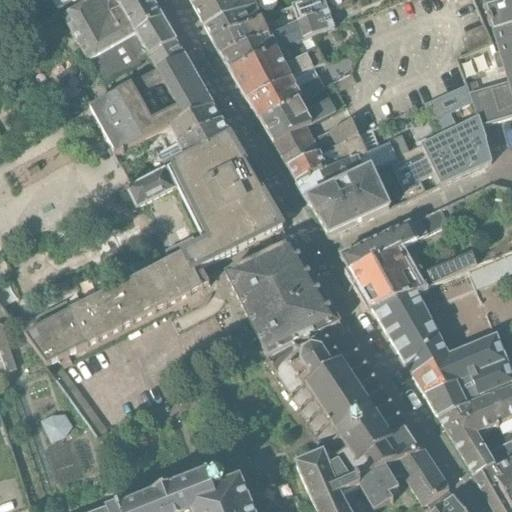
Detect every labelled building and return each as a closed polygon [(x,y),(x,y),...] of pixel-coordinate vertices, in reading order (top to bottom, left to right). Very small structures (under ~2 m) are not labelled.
[(51,0),(50,1),(58,13),(72,4),(73,6),(84,0),(51,0)] [(157,76),(184,61),(148,0),(94,0),(62,19),(89,65),(92,64),(104,87),(141,67),(141,65),(148,61),(157,76)] [(212,44),(262,21),(253,0),(218,0),(206,7),(203,2),(192,7),(212,44)] [(298,26),(329,14),(324,0),(320,0),(293,10),(298,26)] [(470,97),(482,128),(511,120),(511,0),(481,0),(499,59),(493,61),(498,77),(504,75),(507,86),(470,97)] [(229,74),(281,51),(299,45),(303,43),(335,31),(329,14),(298,26),(273,36),(270,38),(220,58),(229,74)] [(212,44),(220,58),(270,38),(262,21),(212,44)] [(247,103),(313,72),(326,66),(319,53),(306,59),(299,45),(281,51),(229,74),(247,103)] [(341,57),(357,50),(345,45),(341,57)] [(169,132),(169,133),(213,111),(184,61),(157,76),(90,113),(116,159),(169,132)] [(261,126),(300,106),(303,103),(325,92),(319,80),(313,72),(247,103),(257,121),(261,126)] [(492,167),(482,128),(470,97),(468,88),(457,93),(425,108),(434,127),(440,139),(429,145),(448,187),(492,167)] [(273,147),(308,131),(337,116),(336,115),(332,107),(329,103),(310,113),(309,115),(311,118),(308,119),(300,106),(261,126),(273,147)] [(169,133),(177,148),(221,125),(213,111),(169,133)] [(177,148),(182,158),(227,135),(221,125),(177,148)] [(282,161),(288,172),(359,140),(353,125),(314,143),(282,161)] [(277,154),(282,161),(314,143),(310,136),(308,131),(273,147),(277,154)] [(227,135),(182,158),(184,162),(126,191),(137,213),(180,191),(207,244),(180,258),(181,259),(167,266),(118,290),(69,314),(70,316),(25,338),(47,369),(59,363),(66,360),(86,350),(87,351),(166,312),(198,296),(204,293),(204,292),(210,289),(205,279),(202,273),(283,231),(250,174),(227,135)] [(288,172),(297,187),(380,150),(373,135),(360,141),(359,140),(288,172)] [(333,194),(372,176),(392,167),(409,204),(448,187),(429,145),(409,155),(402,140),(380,150),(297,187),(308,205),(333,194)] [(333,194),(350,231),(389,213),(372,176),(333,194)] [(329,241),(350,231),(333,194),(308,205),(329,241)] [(349,274),(381,261),(400,252),(416,245),(417,246),(419,245),(419,243),(442,234),(445,223),(440,213),(340,259),(349,274)] [(268,363),(341,328),(292,247),(226,278),(268,363)] [(371,312),(417,295),(423,293),(433,288),(440,287),(468,274),(477,269),(472,256),(428,275),(428,276),(417,282),(400,252),(381,261),(349,274),(371,312)] [(437,422),(511,390),(511,376),(509,366),(497,339),(449,358),(417,295),(371,312),(425,399),(437,422)] [(1,327),(0,327),(0,377),(15,373),(1,327)] [(325,456),(347,497),(359,493),(370,511),(382,511),(394,506),(389,499),(399,494),(392,482),(402,480),(422,511),(449,493),(423,453),(419,456),(406,436),(410,433),(408,431),(404,434),(397,423),(401,421),(400,418),(396,421),(389,411),(393,408),(391,406),(387,408),(381,398),(385,396),(383,393),(379,396),(372,386),(376,383),(375,381),(371,383),(364,373),(368,370),(366,368),(362,371),(356,360),(360,358),(358,355),(354,358),(349,350),(351,348),(350,345),(347,347),(342,340),(345,338),(344,337),(345,336),(341,328),(268,363),(325,456)] [(474,481),(495,468),(488,455),(484,449),(478,439),(511,423),(511,390),(437,422),(462,462),(474,481)] [(71,431),(66,419),(54,419),(42,424),(51,445),(63,439),(71,431)] [(511,443),(488,455),(495,468),(505,484),(499,487),(511,510),(511,443)] [(347,511),(341,500),(347,497),(325,456),(295,469),(313,511),(253,511),(241,480),(225,486),(223,480),(218,477),(211,480),(210,482),(208,476),(179,487),(130,506),(120,510),(118,508),(108,511),(347,511)] [(491,511),(511,511),(511,510),(499,487),(505,484),(495,468),(474,481),(491,511)] [(461,511),(454,500),(437,511),(461,511)]
